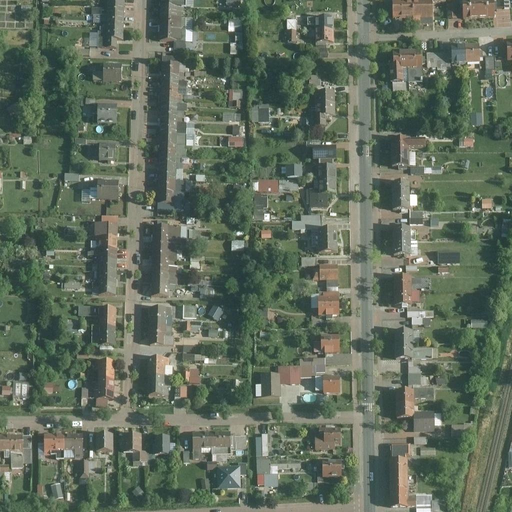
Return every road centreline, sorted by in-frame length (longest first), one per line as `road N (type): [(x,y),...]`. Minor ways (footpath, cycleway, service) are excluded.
road 1 (residential): [(127,421),(145,0)]
road 2 (residential): [(363,37),(368,417)]
road 3 (residential): [(368,417),(127,421)]
road 4 (residential): [(363,37),(511,30)]
road 5 (residential): [(127,421),(0,423)]
